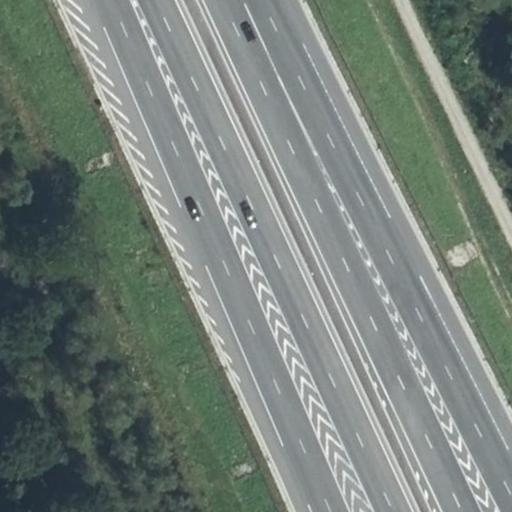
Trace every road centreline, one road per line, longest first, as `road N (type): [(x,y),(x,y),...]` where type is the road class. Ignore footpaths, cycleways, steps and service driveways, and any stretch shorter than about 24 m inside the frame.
road 1 (motorway): [(153,0),(395,511)]
road 2 (motorway): [(462,511),(224,0)]
road 3 (motorway): [(511,498),(260,0)]
road 4 (motorway): [(111,0),(329,511)]
road 5 (track): [(511,242),(396,0)]
